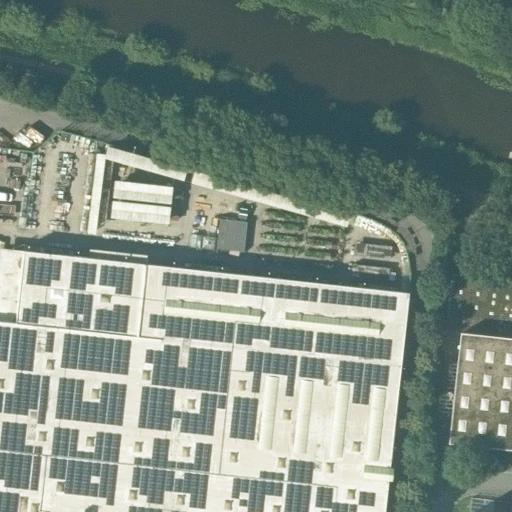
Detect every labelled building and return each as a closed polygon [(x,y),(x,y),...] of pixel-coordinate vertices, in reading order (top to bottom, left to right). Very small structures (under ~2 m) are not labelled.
[(190,177),(193,164),(107,144),(87,228),(97,230),(115,158),(190,177)] [(117,217),(177,219),(178,181),(118,179),(117,217)] [(306,197),(303,207),(349,223),(352,213),(306,197)] [(248,232),(249,221),(222,217),(221,228),(248,232)] [(381,511),(398,363),(159,337),(167,266),(21,250),(14,322),(0,320),(0,511),(381,511)] [(406,291),(167,266),(159,337),(398,363),(406,291)] [(511,280),(482,277),(482,273),(469,272),(468,276),(455,274),(449,332),(465,333),(465,332),(511,337),(511,280)] [(511,337),(465,332),(465,333),(453,442),(511,448),(511,337)] [(470,499),(471,511),(489,510),(488,497),(470,499)]
